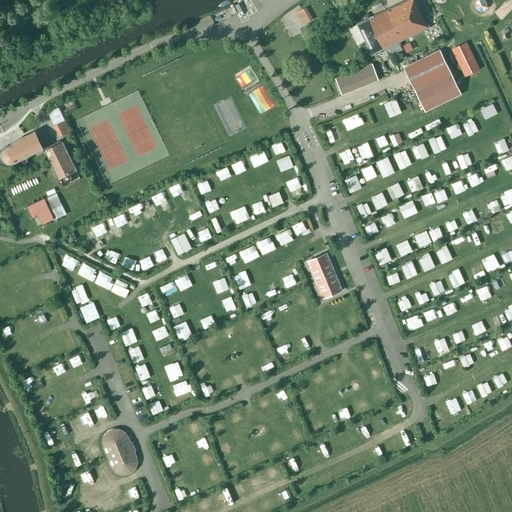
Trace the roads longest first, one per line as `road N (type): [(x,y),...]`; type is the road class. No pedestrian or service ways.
road 1 (track): [(217,511),(408,420)]
road 2 (track): [(355,196),(506,122)]
road 3 (track): [(342,146),(489,84)]
road 4 (track): [(381,239),(511,181)]
road 5 (track): [(395,290),(511,236)]
